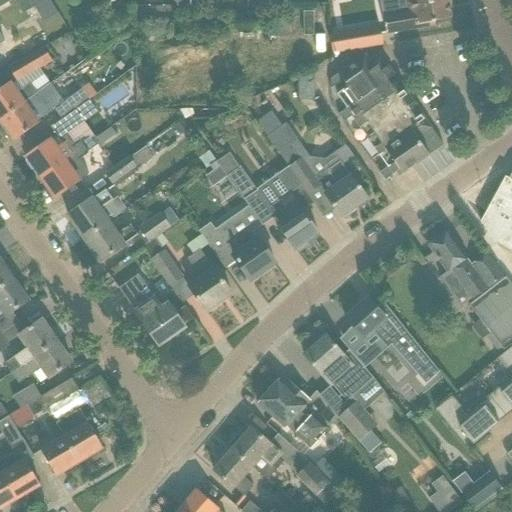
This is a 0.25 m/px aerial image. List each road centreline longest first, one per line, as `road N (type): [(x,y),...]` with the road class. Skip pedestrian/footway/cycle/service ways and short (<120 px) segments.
road 1 (residential): [(174,434),(293,308),(511,144)]
road 2 (residential): [(174,434),(139,396),(0,191)]
